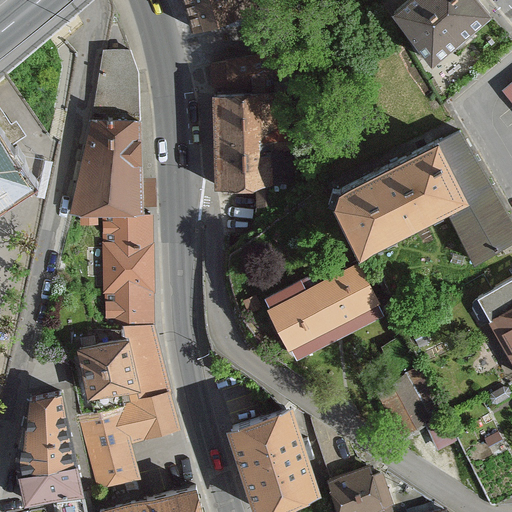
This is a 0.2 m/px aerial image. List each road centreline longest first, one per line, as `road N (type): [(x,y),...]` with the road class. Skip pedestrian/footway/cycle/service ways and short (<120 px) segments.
road 1 (residential): [(475,511),(229,340),(214,231),(173,155)]
road 2 (residential): [(95,0),(0,460)]
road 3 (secondary): [(173,155),(177,325),(229,511)]
road 4 (secondary): [(144,0),(166,75),(173,155)]
